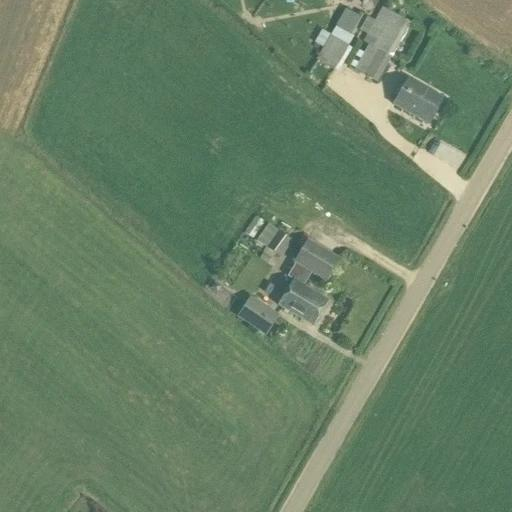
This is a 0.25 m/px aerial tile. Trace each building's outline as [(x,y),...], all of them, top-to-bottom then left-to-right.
[(379,82),(411,24),(383,9),(375,22),(368,18),(360,32),(368,37),(364,44),(368,47),(356,71),(379,82)] [(335,71),(348,47),(331,38),(317,61),(335,71)] [(443,99),(408,79),(393,105),(428,125),(443,99)] [(268,224),(256,241),(281,258),(293,240),(268,224)] [(293,282),(279,307),(313,327),(328,302),(304,287),(312,274),(326,282),(339,260),(308,242),(295,263),(296,264),(287,278),(293,282)] [(240,317),(258,330),(268,315),(262,311),(265,306),(253,298),(240,317)]
